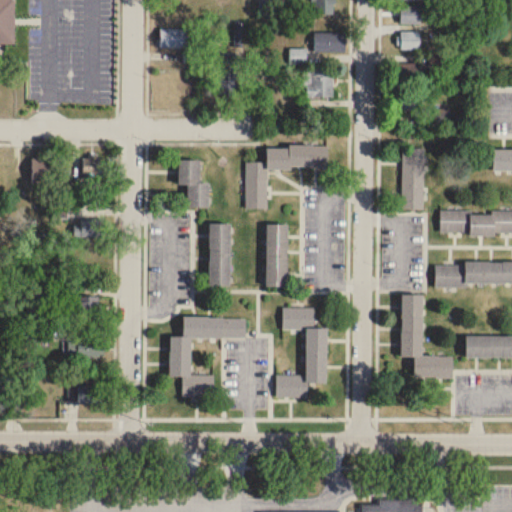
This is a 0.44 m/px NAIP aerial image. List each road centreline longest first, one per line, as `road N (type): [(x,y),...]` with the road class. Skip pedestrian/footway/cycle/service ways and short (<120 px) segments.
road 1 (residential): [(0,438),(511,442)]
road 2 (residential): [(364,0),(360,442)]
road 3 (residential): [(131,0),(128,440)]
road 4 (residential): [(0,127),(250,128)]
